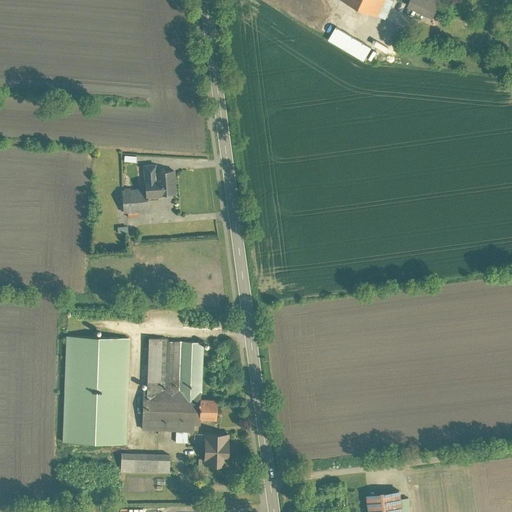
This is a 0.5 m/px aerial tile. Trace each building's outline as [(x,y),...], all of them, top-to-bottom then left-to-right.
[(340,0),(388,21),(397,1),(395,0),(340,0)] [(411,0),(410,5),(437,16),(443,0),(411,0)] [(334,27),(327,40),(363,61),(370,48),(334,27)] [(157,165),(146,166),(147,186),(122,188),(123,211),(148,210),(147,196),(179,194),(178,170),(158,171),(157,165)] [(132,338),(69,335),(64,441),(127,443),(132,338)] [(204,339),(148,338),(146,428),(195,429),(195,420),(221,420),(221,397),(203,397),(204,339)] [(212,437),(206,437),(205,459),(212,459),(212,464),(230,464),(230,459),(238,459),(238,440),(233,440),(234,430),(212,430),(212,437)] [(169,453),(122,452),(122,471),(168,472),(169,453)] [(408,511),(406,491),(373,495),(374,511),(408,511)]
